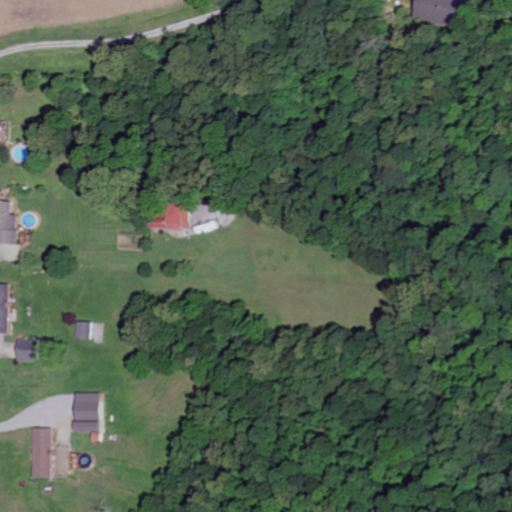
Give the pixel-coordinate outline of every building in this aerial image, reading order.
[(419,0),(415,19),(463,29),(469,0),(419,0)] [(0,244),(17,245),(18,216),(11,216),(11,202),(0,202),(0,244)] [(169,215),(152,215),(152,230),(191,229),(190,204),(168,204),(169,215)] [(0,334),(8,335),(9,285),(0,285),(0,334)] [(75,340),(91,341),(91,323),(76,323),(75,340)] [(16,363),(35,363),(35,342),(17,341),(16,363)] [(75,433),(100,434),(101,395),(76,394),(75,433)] [(53,430),(34,429),(33,479),(52,480),(53,430)]
